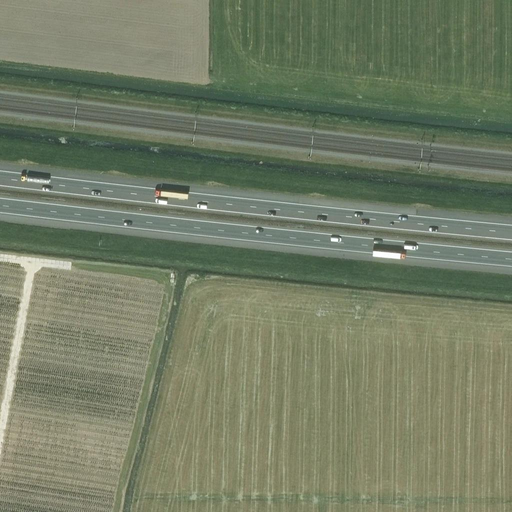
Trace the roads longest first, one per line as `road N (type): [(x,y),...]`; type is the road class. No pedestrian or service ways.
road 1 (motorway): [(511,232),(0,180)]
road 2 (motorway): [(0,205),(511,256)]
